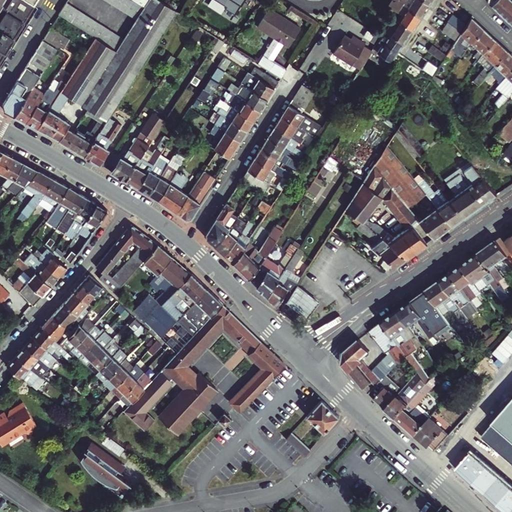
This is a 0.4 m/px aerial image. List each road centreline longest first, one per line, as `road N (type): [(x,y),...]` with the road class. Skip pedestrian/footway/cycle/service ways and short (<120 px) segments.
road 1 (secondary): [(302,353),(511,206)]
road 2 (residential): [(174,511),(281,490),(358,411)]
road 3 (residential): [(0,361),(129,203)]
road 4 (residential): [(185,245),(289,83)]
road 5 (tertiary): [(185,245),(302,353)]
road 6 (secondary): [(358,411),(470,511)]
road 7 (tertiary): [(0,129),(129,203)]
